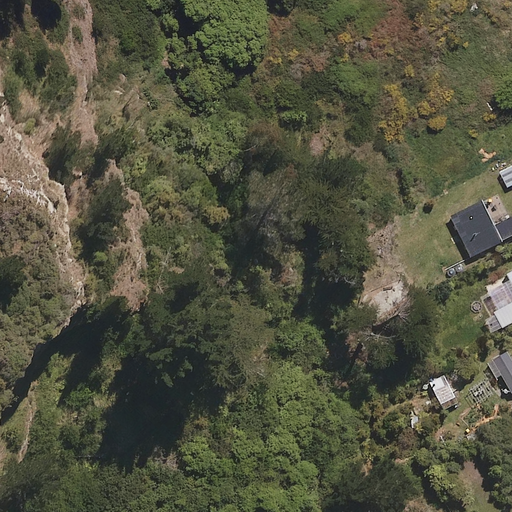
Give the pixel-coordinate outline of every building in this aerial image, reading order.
[(511,184),(511,161),(498,169),(507,187),(511,184)] [(491,228),(478,203),(447,219),(458,240),(469,235),(478,253),(511,235),(511,226),(508,219),(491,228)] [(511,272),(479,290),(499,329),(511,322),(511,272)] [(511,391),(511,366),(504,353),(489,361),(508,394),(511,391)] [(444,380),(430,386),(438,405),(453,399),(444,380)]
